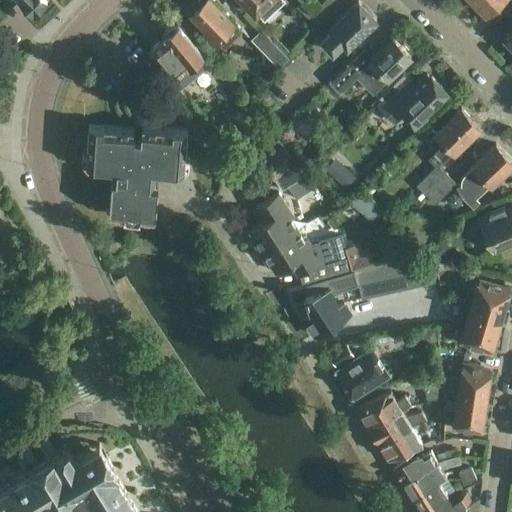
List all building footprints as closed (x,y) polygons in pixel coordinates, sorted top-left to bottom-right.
[(5,0),(8,2),(13,1),(13,0),(22,0),(33,11),(34,10),(39,10),(44,5),(44,0),(5,0)] [(197,6),(189,14),(205,29),(202,32),(211,42),(215,39),(223,47),(241,29),(233,21),(234,20),(213,0),(197,0),(197,6)] [(244,0),(254,11),(255,10),(263,18),(281,0),(244,0)] [(324,0),(313,12),(323,21),(342,0),(324,0)] [(472,0),(485,13),(497,0),(472,0)] [(357,1),(328,30),(326,32),(327,34),(321,40),(333,52),(342,42),(348,47),(375,19),(357,1)] [(323,21),(313,12),(301,2),(296,8),(317,27),(323,21)] [(511,27),(503,36),(511,45),(511,19),(509,22),(511,24),(511,27)] [(166,37),(149,51),(188,98),(200,88),(184,69),(202,54),(178,24),(178,25),(171,24),(165,29),(165,36),(166,37)] [(288,58),(260,30),(250,39),(278,68),(288,58)] [(363,48),(347,64),(346,63),(329,80),(340,91),(355,76),(367,88),(372,93),(373,92),(387,78),(410,55),(392,37),(372,57),(363,48)] [(403,114),(405,115),(413,124),(424,113),(445,92),(430,77),(429,78),(426,75),(415,85),(407,76),(387,96),(377,104),(395,122),(403,114)] [(445,143),(434,154),(442,162),(453,151),(454,151),(479,126),(460,108),(435,133),(445,143)] [(86,165),(116,167),(117,167),(120,128),(89,125),(87,151),(86,165)] [(141,129),(120,128),(117,167),(116,167),(115,174),(112,174),(109,214),(154,217),(157,178),(153,178),(154,166),(150,166),(153,126),(141,125),(141,129)] [(186,128),(153,126),(150,166),(154,166),(183,168),(186,128)] [(460,184),(461,185),(461,186),(461,188),(462,189),(463,191),(473,201),(511,162),(511,160),(495,143),(463,175),(462,176),(461,178),(461,180),(460,181),(460,182),(460,184)] [(261,163),(273,179),(295,162),(283,146),(261,163)] [(416,185),(425,195),(446,174),(437,165),(416,185)] [(297,166),(274,180),(281,191),(304,176),(297,166)] [(434,204),(455,183),(446,174),(425,195),(434,204)] [(251,239),(259,252),(297,229),(290,218),(293,217),(278,193),(254,208),(262,222),(249,230),(254,238),(251,239)] [(479,223),(465,230),(469,240),(484,233),(493,253),(511,244),(510,241),(511,240),(511,206),(503,211),(502,209),(488,216),(489,217),(479,222),(479,223)] [(320,243),(311,245),(306,237),(303,239),(297,229),(259,252),(268,266),(270,264),(275,272),(289,263),(297,276),(298,276),(301,284),(305,283),(315,280),(325,277),(335,274),(345,271),(350,269),(339,236),(320,241),(320,243)] [(406,253),(414,286),(424,284),(416,250),(406,253)] [(416,250),(424,284),(434,281),(429,259),(420,257),(418,250),(416,250)] [(396,256),(403,288),(414,286),(406,253),(396,256)] [(386,259),(393,291),(403,288),(396,256),(386,259)] [(376,262),(383,293),(393,291),(386,259),(376,262)] [(366,265),(372,295),(383,293),(376,262),(366,265)] [(355,268),(362,298),(372,295),(366,265),(355,268)] [(477,281),(471,303),(458,299),(458,307),(500,318),(508,290),(477,281)] [(351,314),(333,292),(303,298),(309,315),(300,319),(315,337),(351,314)] [(491,348),(500,318),(458,307),(457,315),(466,318),(460,339),(491,348)] [(335,365),(352,354),(346,344),(329,355),(335,365)] [(370,347),(334,371),(352,399),(389,375),(370,347)] [(460,378),(441,375),(443,393),(444,393),(457,394),(457,395),(485,400),(489,371),(479,370),(479,364),(462,362),(460,378)] [(357,407),(367,424),(401,408),(406,407),(400,397),(396,400),(390,391),(357,407)] [(444,393),(443,400),(446,400),(445,408),(455,410),(452,429),(469,431),(470,426),(481,428),(485,400),(457,395),(457,394),(444,393)] [(405,416),(403,412),(407,409),(406,407),(401,408),(367,424),(367,425),(377,441),(412,426),(411,424),(425,419),(421,411),(405,416)] [(422,443),(413,429),(412,426),(377,441),(378,442),(389,459),(422,443)] [(137,511),(114,473),(116,472),(99,444),(73,459),(68,450),(54,458),(53,457),(0,487),(0,511),(137,511)] [(436,454),(438,461),(456,456),(454,448),(436,454)] [(393,466),(403,482),(428,466),(437,461),(430,451),(423,455),(420,452),(410,455),(393,466)] [(403,482),(412,496),(438,480),(438,479),(444,475),(440,469),(460,463),(458,456),(456,456),(438,461),(437,461),(428,466),(403,482)] [(476,479),(471,467),(458,473),(464,485),(476,479)] [(412,496),(421,511),(447,494),(438,480),(412,496)] [(452,501),(447,494),(421,511),(450,511),(470,500),(465,492),(452,501)]
